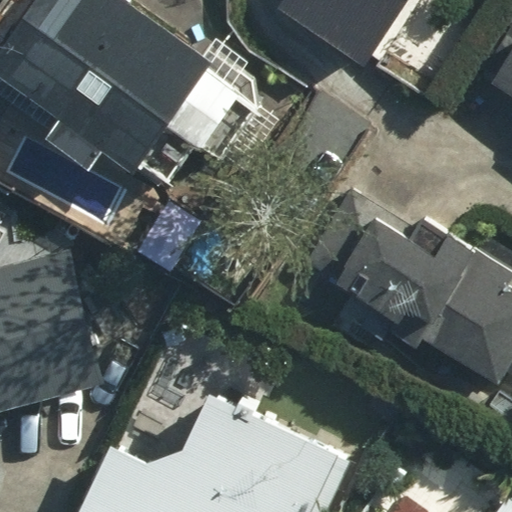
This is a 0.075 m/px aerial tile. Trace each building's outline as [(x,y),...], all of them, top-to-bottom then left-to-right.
[(47,0),(11,57),(80,102),(65,125),(108,152),(123,130),(166,158),(239,45),(168,0),(47,0)] [(322,0),(394,46),(423,0),(322,0)] [(511,43),(486,90),(511,104),(511,43)] [(511,247),(440,207),(432,220),(362,181),(319,259),(511,365),(511,247)] [(91,240),(0,263),(0,403),(126,370),(91,240)] [(259,511),(263,506),(276,511),(328,511),(363,438),(234,379),(197,458),(137,430),(100,508),(109,511),(259,511)] [(511,511),(511,501),(503,511),(414,511),(397,502),(390,511),(511,511)]
